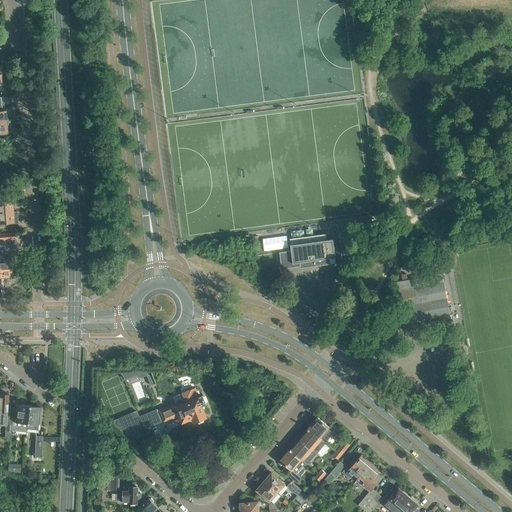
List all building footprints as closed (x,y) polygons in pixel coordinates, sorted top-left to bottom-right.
[(0,211),(12,211),(11,199),(0,200),(0,211)] [(12,211),(0,211),(0,223),(17,222),(16,210),(12,211)] [(14,233),(0,234),(0,276),(5,276),(6,277),(10,277),(11,276),(12,275),(16,275),(16,263),(11,264),(11,257),(5,258),(4,250),(3,250),(2,240),(14,239),(14,233)] [(327,239),(320,240),(303,242),(303,239),(290,241),(291,250),(279,252),(282,268),(300,266),(300,268),(330,264),(330,258),(335,257),(333,238),(327,239)] [(441,273),(402,280),(396,281),(398,291),(397,291),(405,331),(451,322),(449,312),(451,311),(450,307),(448,307),(441,273)] [(155,385),(167,380),(165,374),(159,376),(157,373),(152,375),(153,379),(152,379),(155,385)] [(177,406),(173,408),(173,406),(161,411),(165,421),(178,415),(180,420),(182,419),(183,422),(190,419),(191,421),(194,420),(194,421),(196,420),(198,421),(203,419),(204,416),(206,416),(202,406),(206,404),(203,396),(200,397),(196,388),(183,393),(186,402),(177,406)] [(1,393),(0,392),(0,423),(5,424),(5,432),(11,432),(11,430),(12,418),(12,416),(6,415),(7,393),(6,393),(5,392),(2,391),(1,393)] [(16,418),(12,418),(11,430),(26,431),(27,423),(29,405),(17,404),(16,418)] [(39,406),(29,405),(27,423),(26,431),(37,432),(39,417),(38,417),(39,406)] [(115,420),(114,420),(116,426),(131,440),(142,435),(140,430),(139,427),(143,426),(139,416),(137,411),(124,417),(115,420)] [(320,437),(321,439),(325,442),(333,433),(328,428),(329,427),(317,417),(308,428),(320,437)] [(321,439),(320,437),(308,428),(302,435),(303,436),(301,440),(315,452),(319,446),(317,444),(321,439)] [(290,449),(303,460),(307,463),(316,453),(315,452),(301,440),(296,445),(295,443),(290,449)] [(336,451),(341,455),(350,444),(345,441),(336,451)] [(288,474),(298,483),(302,478),(300,476),(304,470),(298,465),(303,460),(290,449),(281,460),(292,469),(288,474)] [(352,475),(357,479),(370,463),(370,462),(366,459),(361,455),(358,459),(356,458),(354,457),(351,462),(351,464),(352,465),(351,468),(349,469),(347,467),(343,472),(350,478),(352,475)] [(336,476),(345,466),(340,461),(331,472),(336,476)] [(370,463),(357,479),(371,491),(376,484),(375,484),(381,478),(377,475),(380,472),(375,467),(376,467),(372,463),(371,464),(370,463)] [(267,477),(264,481),(277,492),(285,483),(272,472),(271,473),(269,473),(267,476),(267,477)] [(336,476),(331,472),(325,479),(330,483),(336,476)] [(116,501),(124,501),(129,501),(129,502),(130,502),(131,503),(137,503),(138,502),(138,500),(141,500),(141,499),(142,494),(140,493),(138,493),(138,487),(137,487),(136,486),(131,486),(130,487),(129,487),(129,488),(124,487),(124,490),(119,490),(120,474),(111,473),(110,478),(104,478),(103,490),(117,490),(116,501)] [(277,492),(264,481),(261,485),(260,485),(258,487),(258,489),(257,490),(270,501),(277,492)] [(301,490),(292,481),(288,486),(297,494),(301,490)] [(388,499),(386,501),(384,503),(395,511),(408,496),(407,494),(404,491),(403,491),(398,487),(387,499),(388,499)] [(366,506),(377,493),(373,489),(361,503),(366,506)] [(297,494),(306,502),(310,497),(301,490),(297,494)] [(377,493),(366,506),(370,511),(382,497),(377,493)] [(417,511),(418,511),(415,508),(418,504),(414,500),(410,496),(410,497),(408,496),(395,511),(417,511)] [(152,511),(157,507),(154,504),(154,503),(154,502),(154,501),(151,498),(149,498),(149,497),(137,509),(140,511),(152,511)] [(316,502),(310,497),(306,502),(312,507),(316,502)] [(241,510),(241,511),(258,511),(258,502),(241,503),(241,504),(240,504),(238,506),(239,509),(240,510),(241,510)]
